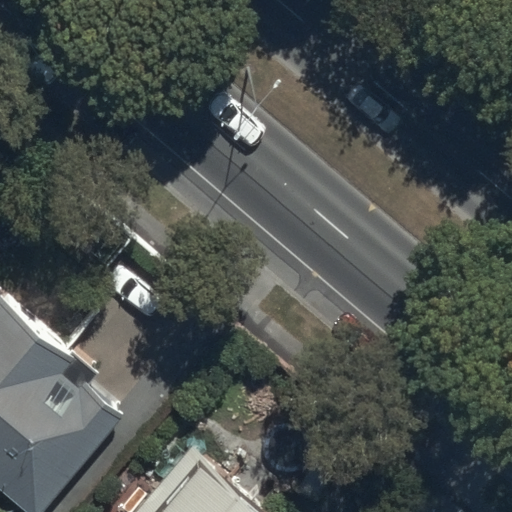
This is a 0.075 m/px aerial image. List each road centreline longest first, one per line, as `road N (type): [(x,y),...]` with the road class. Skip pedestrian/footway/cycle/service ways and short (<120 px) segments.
road 1 (primary): [(511,375),(72,0)]
road 2 (primary): [(281,0),(511,196)]
